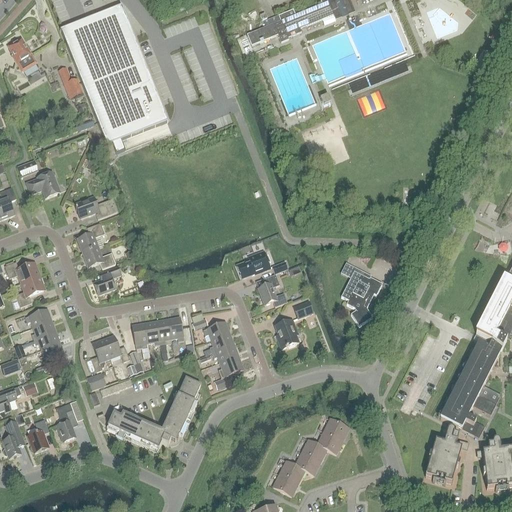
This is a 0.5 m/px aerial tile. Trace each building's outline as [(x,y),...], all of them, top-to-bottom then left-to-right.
[(265,28),(246,36),(251,47),(277,36),(281,44),(288,41),(287,39),(301,34),(299,30),(333,16),(335,22),(355,14),(349,0),(319,0),(321,5),(295,16),(292,11),(275,18),(267,22),(263,23),(265,28)] [(74,26),(60,32),(60,33),(106,148),(112,145),(116,156),(124,152),(120,142),(167,123),(167,124),(167,123),(129,28),(115,34),(110,22),(111,22),(111,21),(110,21),(110,22),(77,35),(74,26)] [(13,57),(12,58),(22,73),(35,65),(30,57),(31,57),(21,41),(14,45),(9,48),(8,49),(13,57)] [(71,83),(66,70),(58,73),(69,102),(83,96),(77,80),(71,83)] [(328,99),(321,102),(323,108),(330,105),(328,99)] [(38,173),(34,162),(17,169),(21,180),(38,173)] [(84,162),(81,170),(88,173),(91,166),(84,162)] [(60,195),(52,174),(37,180),(37,181),(26,186),(30,197),(41,192),(45,201),(60,195)] [(0,215),(2,222),(14,217),(9,204),(16,201),(12,190),(0,194),(0,195),(3,202),(0,203),(0,215)] [(96,207),(93,199),(74,206),(80,221),(95,215),(97,222),(117,214),(112,201),(96,207)] [(104,236),(100,226),(87,231),(89,236),(77,241),(82,255),(98,250),(103,248),(102,248),(103,247),(99,238),(104,236)] [(98,250),(82,255),(87,270),(100,265),(102,271),(115,267),(111,256),(101,259),(98,250)] [(236,268),(241,281),(261,273),(262,274),(270,271),(263,253),(254,257),(255,259),(246,262),(246,264),(236,268)] [(271,269),(274,276),(288,270),(286,263),(271,269)] [(478,346),(439,421),(446,424),(456,429),(473,438),(478,441),(484,429),(479,427),(475,425),(475,424),(475,423),(473,421),(467,418),(468,417),(472,409),(490,417),(496,406),(500,397),(483,388),(494,367),(496,363),(506,343),(505,342),(511,328),(511,264),(507,274),(509,276),(506,282),(504,281),(475,336),(483,340),(480,346),(478,345),(478,346)] [(40,279),(34,265),(18,271),(16,265),(4,269),(9,281),(17,278),(20,286),(40,279)] [(115,292),(111,281),(121,278),(117,269),(100,276),(102,282),(93,285),(98,298),(115,292)] [(353,274),(341,298),(348,302),(346,307),(354,310),(356,313),(350,316),(358,328),(372,320),(366,310),(373,296),(376,298),(382,286),(369,280),(368,281),(353,274)] [(274,309),(287,304),(283,296),(275,299),(272,290),(279,287),(275,277),(262,282),(264,288),(258,291),(264,308),(273,304),(274,309)] [(45,293),(40,279),(20,286),(24,295),(15,298),(20,310),(31,306),(28,299),(45,293)] [(312,315),(308,304),(293,310),(297,321),(312,315)] [(30,325),(32,330),(51,323),(47,312),(25,320),(27,326),(30,325)] [(179,319),(167,322),(171,342),(177,341),(177,344),(184,343),(179,319)] [(194,332),(207,327),(205,321),(192,326),(194,332)] [(165,347),(165,346),(165,343),(171,342),(167,322),(155,324),(160,347),(162,363),(167,362),(165,347)] [(31,337),(33,343),(56,334),(51,323),(32,330),(34,336),(31,337)] [(277,341),(281,352),(298,345),(295,338),(297,337),(292,323),(275,329),(279,340),(277,341)] [(154,348),(159,347),(160,347),(155,324),(144,326),(147,346),(153,345),(154,348)] [(208,337),(210,343),(229,336),(225,324),(203,333),(205,339),(208,337)] [(136,352),(142,350),(141,347),(147,346),(144,326),(131,328),(136,352)] [(56,334),(33,343),(35,348),(39,347),(41,353),(60,346),(56,334)] [(209,350),(211,355),(234,347),(229,336),(210,343),(213,349),(209,350)] [(114,339),(103,343),(109,361),(120,357),(123,365),(129,362),(124,349),(118,351),(114,339)] [(92,347),(97,359),(91,362),(96,375),(102,372),(101,370),(103,370),(104,365),(103,363),(109,361),(103,343),(92,347)] [(64,357),(60,346),(41,353),(43,359),(40,360),(42,366),(64,357)] [(14,350),(13,350),(18,361),(25,359),(21,347),(15,350),(14,350)] [(234,347),(211,355),(213,361),(217,360),(219,365),(238,358),(234,347)] [(143,373),(135,353),(129,356),(137,375),(143,373)] [(243,372),(238,358),(219,365),(221,371),(218,372),(221,381),(243,372)] [(0,368),(4,377),(20,371),(16,362),(0,368)] [(133,369),(127,371),(130,379),(136,377),(133,369)] [(106,388),(101,376),(87,381),(91,393),(106,388)] [(110,423),(107,429),(106,432),(116,436),(118,435),(130,440),(131,442),(130,443),(149,451),(152,450),(158,452),(161,445),(168,448),(170,443),(175,445),(178,439),(181,440),(186,430),(185,430),(184,428),(189,416),(192,415),(192,416),(197,406),(193,404),(200,387),(185,380),(160,436),(121,418),(120,420),(113,416),(110,423)] [(217,392),(229,388),(225,380),(213,384),(217,392)] [(33,384),(24,387),(28,398),(37,394),(33,384)] [(0,416),(10,413),(7,405),(17,402),(15,397),(12,390),(0,394),(0,416)] [(63,445),(75,440),(70,428),(77,425),(70,406),(56,411),(61,426),(56,428),(63,445)] [(24,424),(21,416),(15,419),(18,427),(24,424)] [(9,427),(5,428),(10,441),(2,443),(5,451),(3,452),(3,454),(4,457),(6,458),(7,457),(9,461),(21,456),(18,450),(25,447),(14,419),(7,422),(9,427)] [(295,468),(286,464),(273,490),(291,499),(304,473),(313,478),(326,452),(335,457),(348,431),(330,421),(317,447),(308,442),(295,468)] [(44,423),(35,426),(38,434),(28,438),(34,456),(48,450),(43,437),(48,435),(44,423)] [(433,481),(432,484),(445,487),(445,485),(451,486),(456,469),(458,469),(459,464),(457,463),(462,445),(456,444),(458,438),(453,436),(453,435),(453,433),(452,431),(450,431),(448,431),(447,433),(445,440),(443,445),(435,443),(431,456),(429,455),(428,461),(430,461),(425,479),(433,481)] [(488,454),(482,454),(482,460),(510,457),(511,468),(511,467),(511,450),(500,452),(499,444),(499,443),(498,443),(498,442),(497,442),(497,441),(496,441),(495,441),(494,441),(494,442),(493,442),(493,443),(492,443),(492,444),(492,445),(492,447),(487,447),(488,454)] [(484,473),(482,473),(482,478),(484,478),(486,491),(495,490),(496,493),(495,493),(508,492),(508,491),(507,491),(506,489),(511,488),(511,479),(511,475),(511,469),(511,470),(511,468),(510,457),(482,460),(484,473)]
